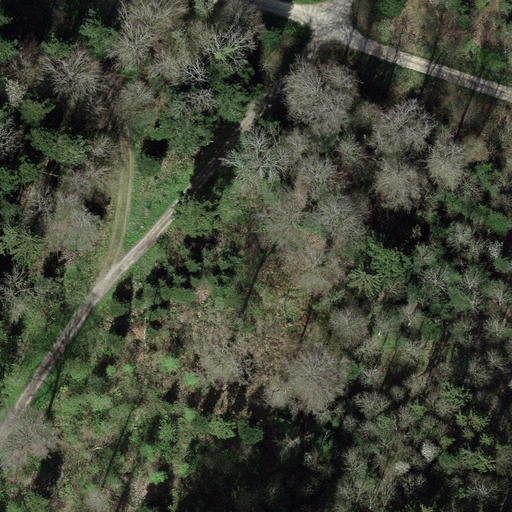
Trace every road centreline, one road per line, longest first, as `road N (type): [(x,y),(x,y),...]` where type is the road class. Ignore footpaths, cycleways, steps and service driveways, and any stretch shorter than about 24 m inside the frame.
road 1 (track): [(0,438),(58,341),(348,0)]
road 2 (track): [(42,0),(94,60),(127,120),(131,194),(111,279)]
road 3 (track): [(236,0),(511,95)]
